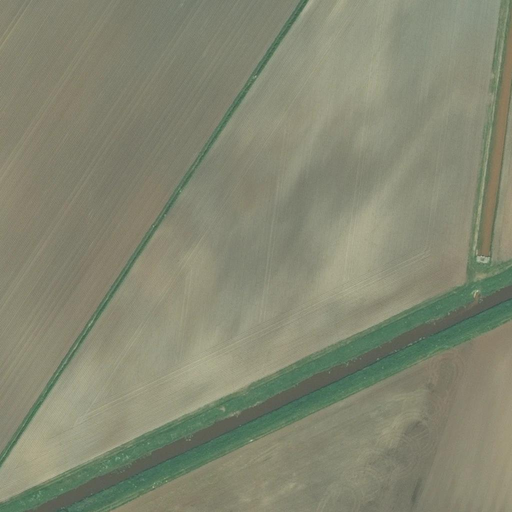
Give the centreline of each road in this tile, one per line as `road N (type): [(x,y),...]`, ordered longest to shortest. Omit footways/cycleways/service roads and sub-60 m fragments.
road 1 (track): [(472,281),(0,505)]
road 2 (track): [(88,511),(511,311)]
road 3 (track): [(502,0),(472,281)]
